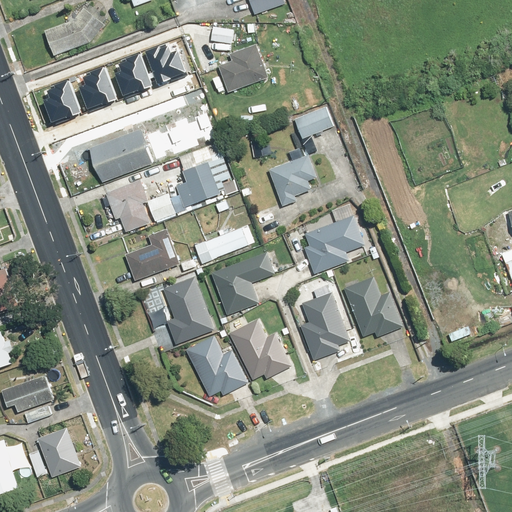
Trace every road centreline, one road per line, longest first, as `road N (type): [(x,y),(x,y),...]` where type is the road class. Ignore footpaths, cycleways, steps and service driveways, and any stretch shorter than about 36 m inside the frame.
road 1 (secondary): [(5,114),(112,400)]
road 2 (secondary): [(511,363),(248,465)]
